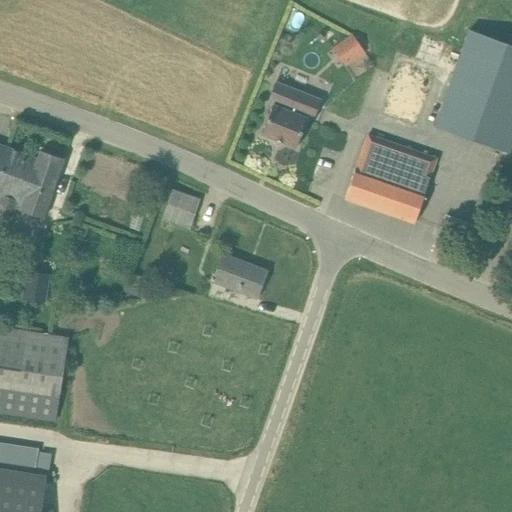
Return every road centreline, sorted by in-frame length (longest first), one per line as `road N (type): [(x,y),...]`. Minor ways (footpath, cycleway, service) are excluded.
road 1 (unclassified): [(339,232),(225,178),(0,92)]
road 2 (unclassified): [(241,511),(339,232)]
road 3 (unclassified): [(511,310),(339,232)]
